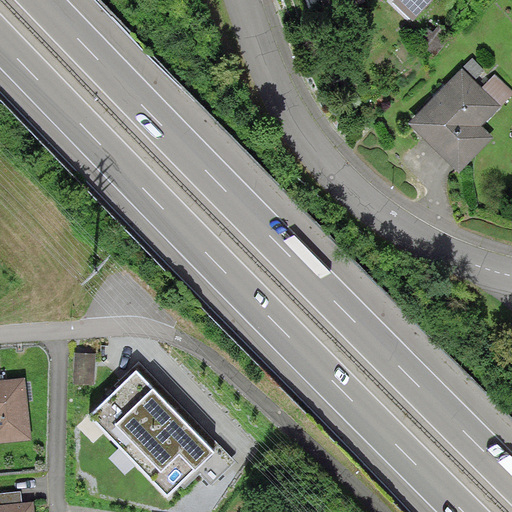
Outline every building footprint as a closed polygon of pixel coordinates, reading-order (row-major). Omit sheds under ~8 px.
[(320,0),(326,16),(365,2),(364,0),(320,0)] [(433,0),(398,0),(396,2),(414,20),(433,0)] [(458,70),(469,81),(479,72),(469,60),(458,70)] [(458,70),(404,119),(450,170),(485,138),(471,123),(491,105),(478,91),(469,81),(458,70)] [(492,78),(478,91),(491,105),(505,92),(492,78)] [(96,355),(73,355),(73,386),(96,386),(96,355)] [(114,394),(87,420),(165,500),(195,471),(210,487),(235,463),(184,411),(137,363),(109,389),(114,394)] [(26,379),(0,381),(0,445),(33,441),(26,379)] [(0,506),(21,504),(19,492),(0,494),(0,506)] [(0,506),(0,511),(33,511),(33,503),(21,504),(0,506)]
